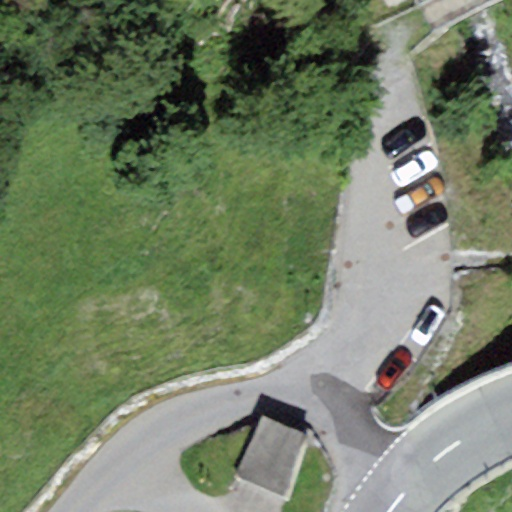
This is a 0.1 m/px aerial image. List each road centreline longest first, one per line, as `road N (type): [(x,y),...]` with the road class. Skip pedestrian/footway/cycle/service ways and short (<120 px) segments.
road 1 (residential): [(416,22),(384,46),(371,91),(374,179),(340,391)]
road 2 (residential): [(118,476),(168,440),(249,403),(340,391)]
road 3 (secondary): [(511,409),(418,465),(378,511)]
road 4 (residential): [(340,391),(369,511)]
